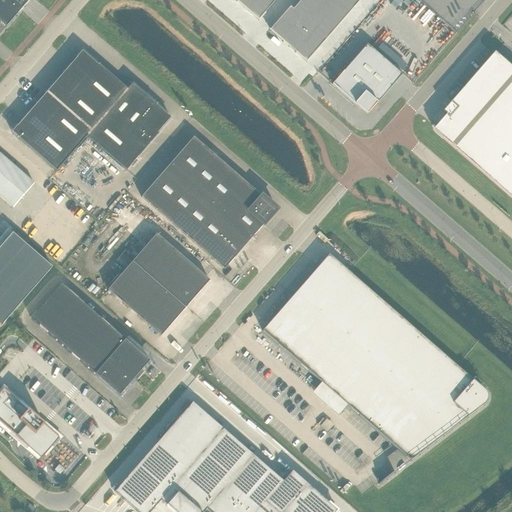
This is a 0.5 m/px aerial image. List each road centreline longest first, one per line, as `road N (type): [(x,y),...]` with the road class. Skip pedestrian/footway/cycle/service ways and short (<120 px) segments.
road 1 (unclassified): [(367,157),(69,498),(45,498),(0,461)]
road 2 (unclassified): [(189,0),(367,157)]
road 3 (unclassified): [(367,157),(511,282)]
road 4 (unclassified): [(505,0),(394,128)]
road 5 (unclassified): [(511,230),(394,128)]
road 6 (unclassified): [(81,0),(0,92)]
